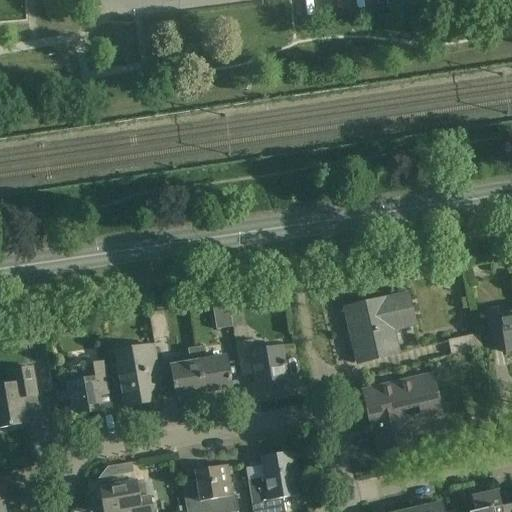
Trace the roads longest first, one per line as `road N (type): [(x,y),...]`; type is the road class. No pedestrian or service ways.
road 1 (tertiary): [(0,272),(511,196)]
road 2 (residential): [(60,511),(89,452),(298,412),(321,416),(330,429),(347,493)]
road 3 (residential): [(347,493),(511,453)]
